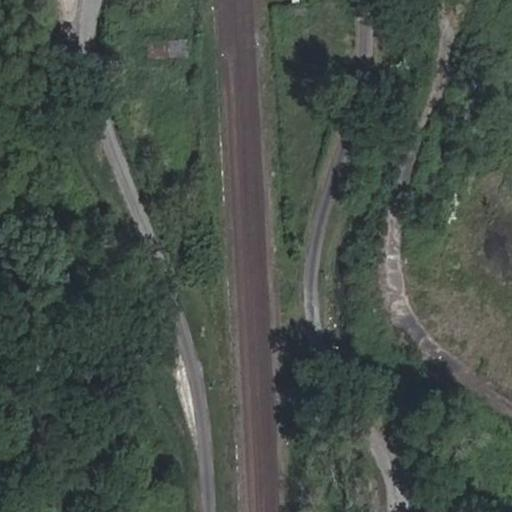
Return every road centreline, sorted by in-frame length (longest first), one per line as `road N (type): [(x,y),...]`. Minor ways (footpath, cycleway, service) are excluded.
road 1 (unclassified): [(396,511),(401,482),(386,443),(334,366),(318,315),(319,253),(368,71),(370,0)]
road 2 (unclassified): [(86,0),(101,109),(197,382),(208,511)]
